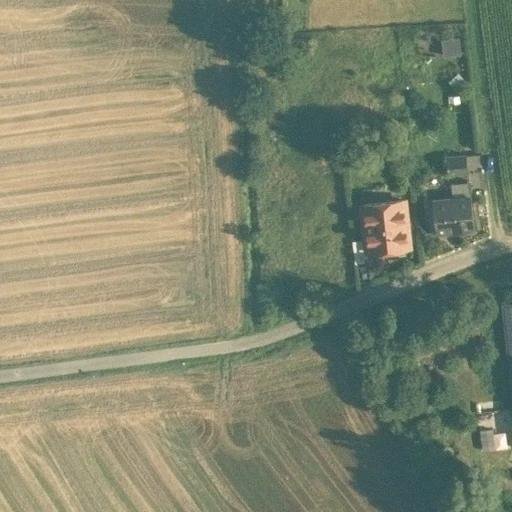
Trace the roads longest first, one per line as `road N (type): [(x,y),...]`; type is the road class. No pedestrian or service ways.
road 1 (residential): [(511,245),(250,342)]
road 2 (track): [(250,342),(0,378)]
